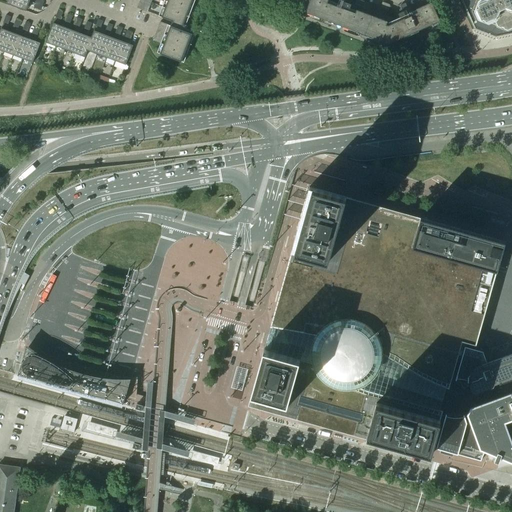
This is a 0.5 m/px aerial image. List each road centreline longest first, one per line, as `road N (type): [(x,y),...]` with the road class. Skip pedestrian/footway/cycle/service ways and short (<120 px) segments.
road 1 (unclassified): [(511,497),(212,411)]
road 2 (secondary): [(0,169),(264,142)]
road 3 (primary): [(0,305),(17,254),(50,209),(106,185),(184,169)]
road 4 (primary): [(511,80),(270,109)]
road 5 (unclassified): [(238,245),(191,399),(212,411)]
road 6 (unclassified): [(332,142),(377,151),(511,137)]
road 7 (unclassified): [(212,411),(256,244)]
road 8 (primary): [(135,130),(60,154),(24,177),(0,207)]
road 9 (primary): [(270,109),(135,130)]
road 10 (secondary): [(135,130),(0,139)]
road 11 (primary): [(380,132),(511,114)]
